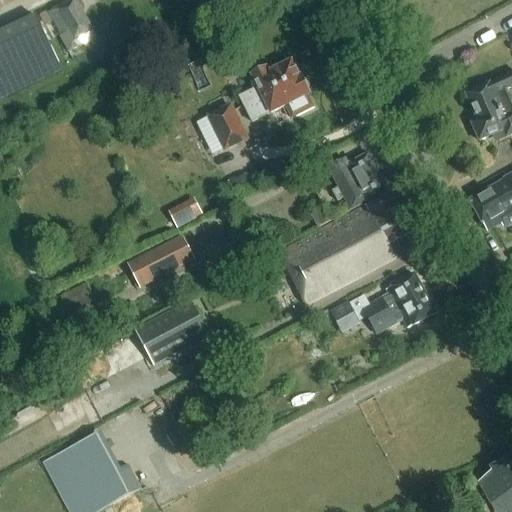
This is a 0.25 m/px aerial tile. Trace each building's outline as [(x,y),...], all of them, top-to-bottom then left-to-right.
[(96,35),(76,0),(75,0),(52,13),(72,49),(96,35)] [(0,101),(62,71),(36,17),(0,34),(0,101)] [(259,88),(240,97),(252,122),(270,113),(271,115),(285,108),(292,121),(316,109),(308,93),(311,87),(308,80),(300,77),(293,61),(269,73),(267,69),(253,76),(259,88)] [(511,76),(466,97),(477,123),(471,126),(479,144),(493,138),(496,145),(511,138),(511,109),(504,92),(511,88),(511,76)] [(247,138),(230,104),(208,115),(224,149),(247,138)] [(350,164),(347,159),(331,168),(353,209),(390,189),(371,153),(350,164)] [(504,183),(470,202),(487,233),(502,225),(503,228),(511,224),(510,222),(511,220),(511,176),(503,181),(504,183)] [(414,231),(393,194),(282,254),(287,263),(309,302),(398,257),(392,244),(414,231)] [(195,201),(168,214),(176,230),(202,217),(195,201)] [(329,224),(321,209),(310,215),(317,230),(329,224)] [(181,236),(128,264),(140,289),(193,261),(181,236)] [(390,293),(365,306),(378,331),(404,318),(409,327),(439,312),(419,274),(388,290),(390,293)] [(85,284),(51,301),(60,319),(95,302),(85,284)] [(152,364),(211,333),(194,301),(135,332),(152,364)] [(343,336),(361,326),(349,304),(331,314),(343,336)] [(86,352),(79,332),(67,336),(73,356),(86,352)] [(222,429),(202,437),(208,452),(228,443),(222,429)] [(134,463),(121,468),(104,432),(47,458),(72,511),(98,511),(146,490),(134,463)] [(511,511),(511,456),(492,467),(494,472),(481,478),(498,509),(495,510),(495,511),(511,511)]
